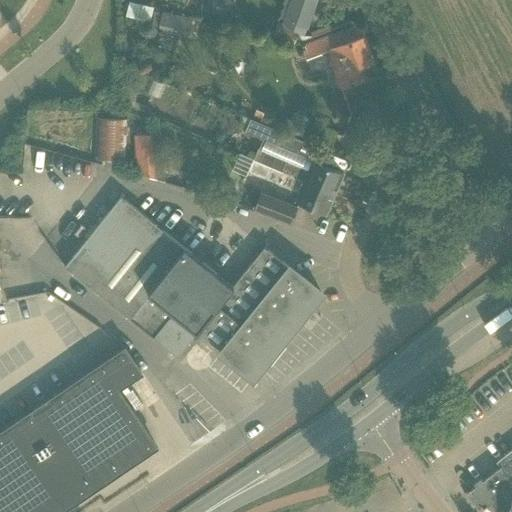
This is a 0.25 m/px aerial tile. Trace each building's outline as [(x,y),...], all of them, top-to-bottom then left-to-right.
[(316,0),(286,0),(280,18),(307,28),(316,0)] [(152,7),(130,3),(128,15),(150,18),(152,7)] [(162,10),(158,27),(188,34),(192,17),(162,10)] [(300,33),(282,23),(276,35),(293,45),(300,33)] [(360,25),(301,47),(305,58),(327,50),(332,62),(329,63),(338,89),(365,79),(360,66),(373,62),(360,25)] [(287,131),(332,148),(337,133),(307,122),(308,118),(294,112),(287,131)] [(124,160),(126,118),(96,117),(94,158),(124,160)] [(251,119),(245,132),(263,139),(314,161),(320,148),(300,140),(251,119)] [(151,135),(134,136),(137,174),(155,179),(151,135)] [(335,194),(343,173),(314,161),(263,139),(259,148),(258,148),(253,159),(266,165),(335,194)] [(253,159),(248,172),(297,192),(293,201),(326,215),(335,194),(266,165),(253,159)] [(298,207),(261,193),(254,210),(291,224),(298,207)] [(253,377),(311,305),(321,293),(264,247),(233,286),(121,197),(65,266),(177,357),(197,332),(253,377)] [(60,511),(156,447),(117,389),(141,373),(125,348),(0,432),(0,511),(60,511)] [(511,511),(511,449),(497,461),(500,466),(483,479),(481,477),(472,485),(474,487),(469,491),(471,493),(469,495),(479,508),(481,506),(483,509),(488,505),(496,511),(511,511)]
